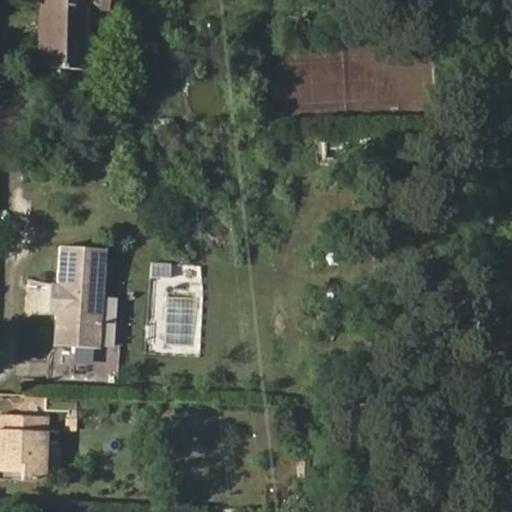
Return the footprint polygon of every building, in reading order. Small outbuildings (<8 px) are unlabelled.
[(40,0),(36,62),(82,65),(86,3),(106,4),(106,0),(40,0)] [(25,98),(0,100),(0,133),(28,131),(25,98)] [(9,173),(8,199),(19,199),(19,173),(9,173)] [(110,251),(63,249),(61,288),(55,287),(51,322),(59,323),(58,349),(104,351),(110,251)] [(62,427),(62,410),(52,410),(52,427),(62,427)] [(0,471),(8,472),(7,481),(24,482),(29,414),(0,412),(0,471)]
